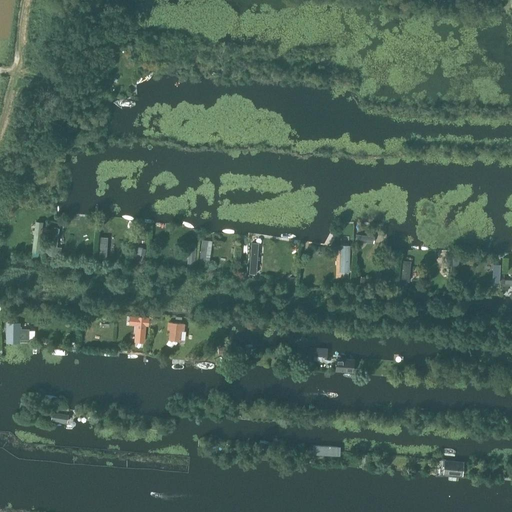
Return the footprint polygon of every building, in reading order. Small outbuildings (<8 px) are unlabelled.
[(39,253),(42,222),(35,221),(34,229),(32,229),(32,232),(33,232),(31,252),(32,252),(32,259),(38,259),(38,252),(39,253)] [(60,254),(61,248),(56,247),(58,228),(54,227),(50,227),(47,254),(51,255),(55,255),(55,254),(60,254)] [(355,240),(372,242),(373,237),(355,234),(355,240)] [(99,257),(106,258),(108,237),(100,236),(99,257)] [(208,268),(212,241),(202,240),(198,266),(208,268)] [(189,242),(187,263),(194,264),(196,243),(189,242)] [(256,274),(257,260),(260,260),(260,258),(257,257),(258,243),(251,243),(249,274),(256,274)] [(142,247),(137,246),(136,254),(145,255),(146,249),(142,248),(142,247)] [(349,246),(340,246),(340,272),(348,273),(349,246)] [(400,280),(408,281),(410,261),(402,260),(400,280)] [(494,264),(493,283),(500,283),(501,265),(494,264)] [(511,286),(511,280),(504,280),(504,284),(503,284),(503,290),(509,290),(509,286),(511,286)] [(129,316),(128,325),(135,326),(134,343),(144,344),(146,327),(148,327),(149,318),(129,316)] [(185,323),(169,321),(168,326),(171,327),(170,338),(181,339),(182,328),(185,328),(185,323)] [(20,322),(6,322),(6,342),(20,343),(20,339),(27,339),(27,328),(21,328),(21,326),(20,326),(20,322)] [(342,357),(337,357),(336,369),(343,370),(343,371),(353,371),(354,359),(343,360),(342,357)] [(68,416),(53,414),(52,420),(67,423),(68,416)] [(308,438),(307,450),(343,453),(344,441),(308,438)] [(465,461),(446,459),(443,476),(465,477),(465,461)]
